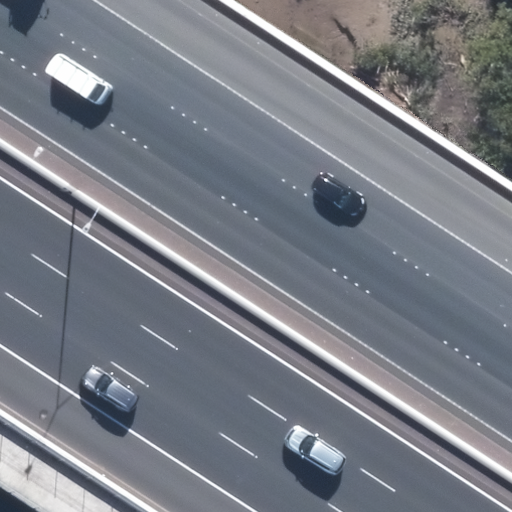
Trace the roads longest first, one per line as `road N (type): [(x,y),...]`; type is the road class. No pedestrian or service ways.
road 1 (motorway): [(2,0),(511,329)]
road 2 (motorway): [(342,511),(0,291)]
